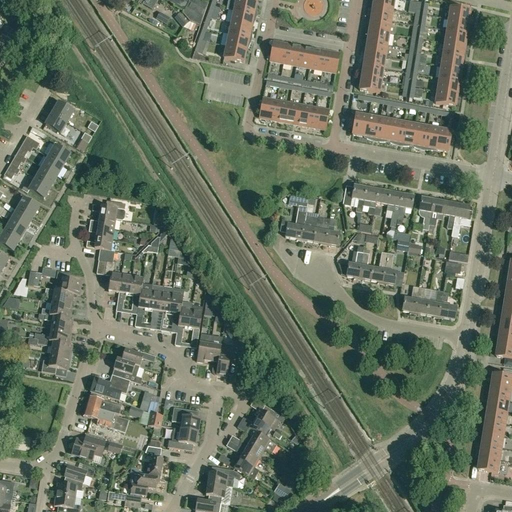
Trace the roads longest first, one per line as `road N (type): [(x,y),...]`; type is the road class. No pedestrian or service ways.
road 1 (residential): [(308,511),(416,435),(443,398),(467,334)]
road 2 (residential): [(467,334),(375,318),(294,262)]
road 3 (residential): [(268,32),(249,133),(334,148)]
road 4 (residential): [(493,176),(334,148)]
road 5 (residential): [(220,396),(182,386),(184,363),(151,337),(95,327)]
road 6 (residential): [(467,334),(493,176)]
road 7 (residential): [(49,464),(95,327)]
road 8 (residential): [(171,511),(209,446),(220,396)]
road 9 (residential): [(493,176),(511,56)]
